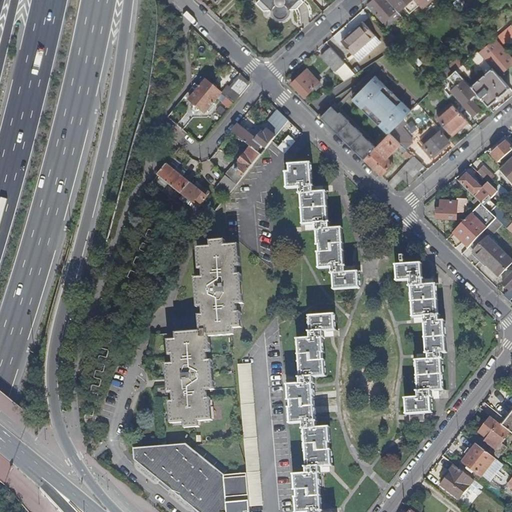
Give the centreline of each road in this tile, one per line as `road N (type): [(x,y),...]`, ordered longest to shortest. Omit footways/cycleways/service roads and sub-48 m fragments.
road 1 (motorway): [(115,511),(60,431),(51,374),(111,116),(128,0)]
road 2 (motorway): [(0,349),(97,0)]
road 3 (residential): [(511,348),(384,511)]
road 4 (motorway): [(46,0),(0,188)]
road 5 (residential): [(265,80),(400,210)]
road 6 (residential): [(400,210),(511,322)]
road 7 (residential): [(265,80),(200,154),(165,125)]
road 8 (residential): [(400,210),(508,116)]
road 9 (residential): [(265,80),(355,0)]
